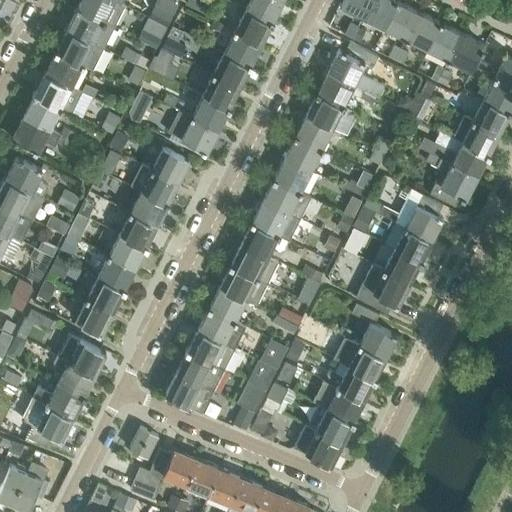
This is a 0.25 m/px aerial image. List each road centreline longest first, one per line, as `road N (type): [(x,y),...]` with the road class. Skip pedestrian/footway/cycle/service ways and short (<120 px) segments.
road 1 (residential): [(125,392),(320,0)]
road 2 (residential): [(511,191),(358,492)]
road 3 (residential): [(125,392),(358,492)]
road 4 (residential): [(64,511),(125,392)]
